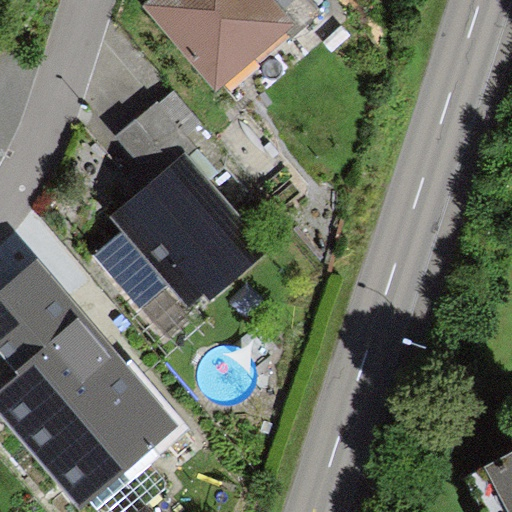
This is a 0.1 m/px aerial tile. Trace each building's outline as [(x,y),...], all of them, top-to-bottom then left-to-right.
[(156,0),(145,10),(213,91),(295,23),(275,0),(156,0)] [(161,101),(118,138),(157,183),(188,157),(199,147),(161,101)] [(209,296),(265,247),(188,157),(166,175),(157,183),(116,218),(129,233),(100,259),(163,331),(186,311),(182,307),(203,289),(209,296)] [(0,395),(0,413),(77,507),(86,499),(97,511),(98,511),(198,426),(136,355),(130,360),(111,338),(44,257),(0,292),(0,350),(23,377),(0,395)] [(495,511),(511,511),(511,455),(476,474),(495,511)]
